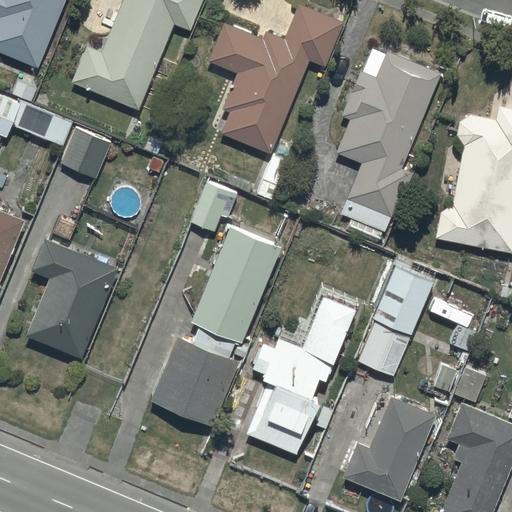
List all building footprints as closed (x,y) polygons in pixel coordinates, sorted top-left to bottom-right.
[(0,0),(0,42),(38,58),(42,60),(67,0),(0,0)] [(88,39),(73,74),(139,101),(176,14),(191,20),(199,0),(120,0),(102,45),(88,39)] [(342,13),(310,0),(296,0),(284,32),(265,24),(263,31),(224,15),(209,52),(237,63),(222,100),(230,104),(221,126),(269,145),(308,50),(324,57),(342,13)] [(341,206),(383,224),(411,165),(401,161),(439,65),(388,42),(386,47),(372,41),(342,107),(350,110),(335,143),(363,154),(341,206)] [(0,87),(0,124),(6,127),(11,116),(63,137),(71,115),(0,87)] [(511,101),(499,99),(496,113),(470,106),(457,114),(456,127),(464,136),(452,196),(440,205),(435,229),(511,244),(511,101)] [(76,121),(60,155),(97,170),(111,136),(76,121)] [(0,270),(25,210),(0,200),(0,270)] [(178,327),(151,390),(210,415),(237,351),(227,347),(235,330),(240,332),(279,237),(229,217),(191,312),(200,315),(192,333),(178,327)] [(45,229),(31,261),(50,268),(27,325),(82,348),(119,259),(45,229)] [(395,256),(371,308),(410,325),(433,274),(395,256)] [(264,377),(246,423),(297,445),(354,302),(322,288),(302,339),(277,330),(273,339),(261,334),(251,359),(273,368),(269,379),(264,377)] [(373,315),(355,352),(392,369),(409,332),(373,315)] [(358,434),(343,467),(399,492),(436,407),(390,387),(368,439),(358,434)] [(460,394),(446,428),(459,433),(452,449),(462,453),(440,509),(446,511),(487,511),(511,451),(511,397),(505,412),(460,394)]
